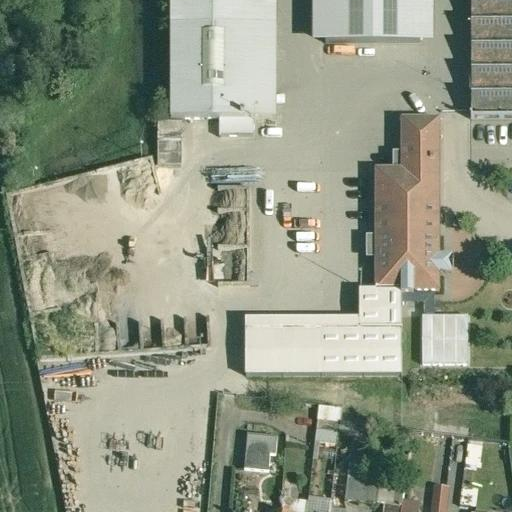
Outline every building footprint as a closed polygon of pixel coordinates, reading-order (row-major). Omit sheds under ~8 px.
[(428,0),(313,0),(313,41),(428,42),(428,0)] [(511,0),(470,0),(471,118),(511,117),(511,0)] [(213,4),(171,4),(171,121),(255,121),(255,5),(213,4)] [(439,121),(401,121),(401,172),(375,172),(375,248),(367,249),(367,259),(375,259),(375,292),(375,293),(376,293),(401,293),(401,297),(413,297),(413,293),(439,293),(439,121)] [(247,248),(248,212),(222,211),(222,236),(238,237),(238,248),(247,248)] [(359,332),(319,332),(319,378),(402,378),(401,297),(401,293),(376,293),(375,293),(375,292),(359,292),(359,332)] [(246,378),(319,378),(319,332),(246,332),(246,378)] [(339,424),(318,421),(316,432),(338,435),(339,424)] [(338,435),(316,432),(315,444),(336,447),(338,435)] [(276,440),(248,437),(245,470),(267,472),(269,455),(275,456),(276,440)] [(363,477),(347,475),(344,502),(360,504),(363,477)] [(378,479),(363,477),(360,504),(375,506),(378,479)] [(301,486),(285,483),(283,499),(299,501),(301,486)] [(281,489),(267,488),(266,498),(280,499),(281,489)] [(446,511),(449,490),(434,489),(431,511),(446,511)] [(395,492),(393,508),(384,507),(383,511),(400,511),(401,511),(403,493),(395,492)]
